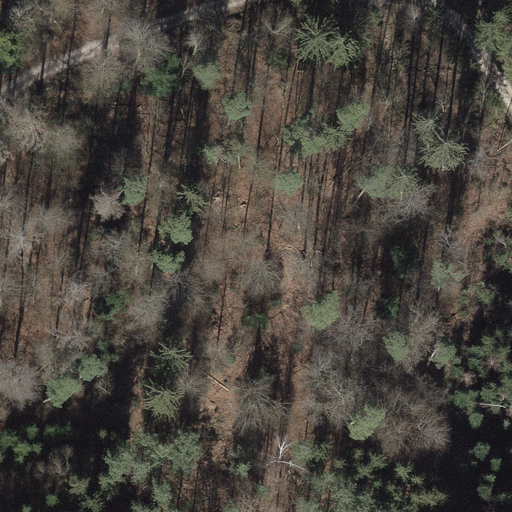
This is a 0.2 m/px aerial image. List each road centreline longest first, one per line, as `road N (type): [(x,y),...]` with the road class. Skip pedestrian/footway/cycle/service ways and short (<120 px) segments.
road 1 (track): [(229,0),(0,94)]
road 2 (track): [(511,100),(439,0)]
